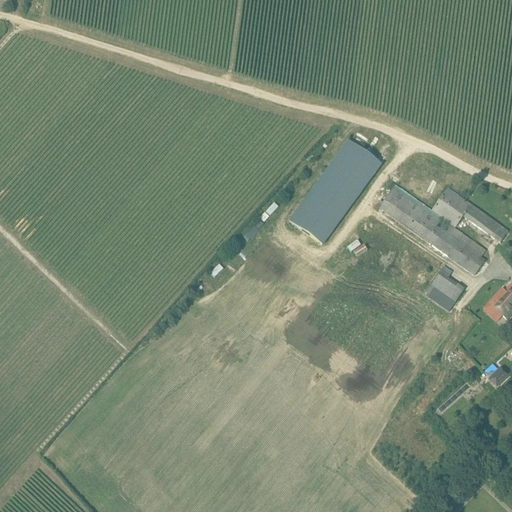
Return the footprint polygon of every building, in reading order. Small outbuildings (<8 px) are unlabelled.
[(289,221),(323,247),(382,166),(348,141),(289,221)] [(396,186),(379,209),(474,277),(485,262),(480,259),(485,252),(454,229),(463,217),(500,244),(508,232),(447,189),(431,212),(396,186)] [(266,238),(227,298),(389,405),(427,349),(374,313),(381,302),(435,337),(450,314),(350,247),(335,269),(378,296),(370,307),(266,238)] [(442,266),(440,269),(429,288),(424,295),(448,312),(464,290),(448,278),(452,273),(442,266)] [(511,283),(506,291),(505,292),(502,290),(489,304),(506,321),(511,314),(511,283)] [(488,380),(497,389),(509,377),(501,368),(488,380)]
